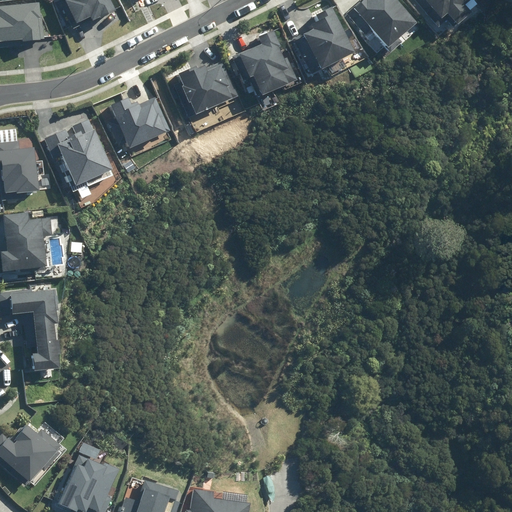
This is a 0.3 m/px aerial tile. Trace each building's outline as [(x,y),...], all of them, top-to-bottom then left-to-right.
[(115,11),(109,0),(66,0),(66,1),(63,2),(75,25),(88,18),(91,23),(115,11)] [(361,0),(351,11),(387,49),(415,23),(393,0),(361,0)] [(418,0),(438,21),(444,15),(455,26),(469,13),(462,6),(468,0),(418,0)] [(39,4),(0,6),(0,42),(31,41),(41,40),(39,4)] [(354,53),(329,8),(314,16),(319,25),(299,36),(319,72),(354,53)] [(298,80),(271,31),(256,39),(259,44),(235,56),(248,80),(251,78),(262,100),(298,80)] [(195,67),(177,76),(182,85),(179,87),(188,104),(189,104),(196,117),(234,98),(220,72),(225,70),(220,61),(205,69),(204,67),(197,70),(195,67)] [(170,133),(153,97),(136,104),(135,102),(129,105),(126,99),(109,107),(115,121),(107,124),(118,148),(125,144),(129,151),(170,133)] [(111,170),(87,121),(79,125),(83,134),(80,136),(78,132),(67,138),(63,130),(43,140),(53,161),(61,157),(76,187),(111,170)] [(0,142),(0,163),(1,163),(3,196),(35,194),(34,161),(38,161),(38,149),(17,150),(17,142),(0,142)] [(30,214),(4,216),(6,252),(0,252),(0,271),(46,269),(44,237),(52,237),(51,219),(28,221),(28,218),(30,218),(30,214)] [(33,372),(57,370),(52,290),(10,293),(11,315),(34,313),(37,355),(32,356),(33,372)] [(1,435),(0,435),(0,464),(24,486),(41,468),(44,471),(60,454),(56,450),(60,446),(44,431),(39,435),(28,425),(11,444),(1,435)] [(80,456),(56,504),(71,511),(74,511),(76,510),(78,511),(85,511),(93,497),(97,511),(105,511),(111,499),(106,497),(118,470),(101,462),(100,466),(80,456)] [(175,511),(178,502),(176,501),(179,491),(145,480),(138,502),(125,498),(120,511),(175,511)] [(213,492),(194,489),(191,511),(185,510),(184,511),(246,511),(248,505),(212,499),(213,492)]
